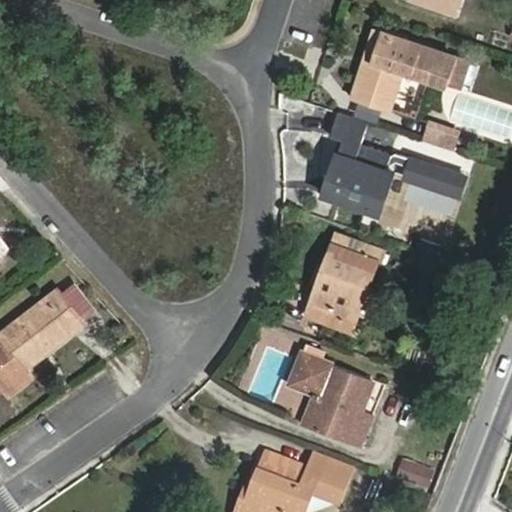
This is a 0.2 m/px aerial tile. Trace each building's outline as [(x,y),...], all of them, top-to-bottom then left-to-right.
[(424,0),(460,13),(464,0),(424,0)] [(376,26),(365,62),(373,65),(384,30),(376,26)] [(373,65),(365,62),(353,97),(389,109),(403,68),(432,78),(442,49),(384,30),(373,65)] [(370,120),(341,110),(334,133),(344,137),(331,174),(336,176),(331,193),(380,209),(394,168),(388,166),(389,160),(397,156),(410,161),(406,174),(461,192),(468,173),(442,164),(434,169),(430,160),(398,150),(393,152),(363,142),(370,120)] [(0,259),(12,250),(0,234),(0,259)] [(421,238),(418,253),(439,256),(442,242),(421,238)] [(355,330),(361,316),(353,313),(366,272),(376,277),(382,260),(339,244),(313,313),(355,330)] [(353,313),(361,316),(376,277),(366,272),(353,313)] [(90,324),(62,287),(0,333),(0,398),(30,376),(26,371),(90,324)] [(388,382),(305,352),(294,383),(313,391),(302,422),(366,445),(388,382)] [(250,500),(239,496),(233,511),(290,511),(298,487),(312,492),(336,499),(350,462),(344,460),(313,448),(306,464),(267,449),(255,484),(250,500)] [(250,500),(255,484),(244,482),(239,496),(250,500)] [(305,511),(312,492),(298,487),(290,511),(305,511)]
